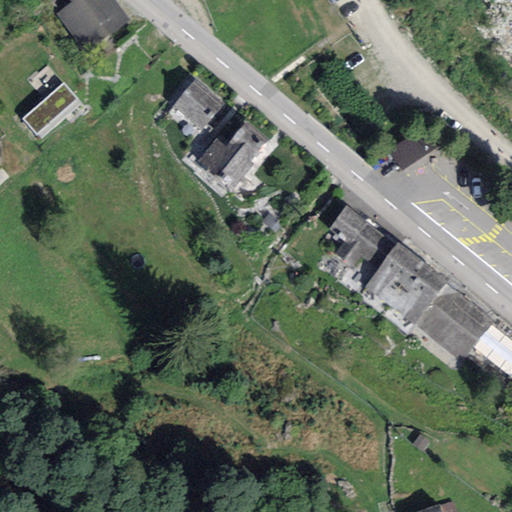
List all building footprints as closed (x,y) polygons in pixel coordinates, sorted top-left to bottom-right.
[(69,0),(72,2),(55,14),(83,53),(129,20),(114,0),(69,0)] [(226,105),(195,79),(172,106),(203,132),(226,105)] [(79,102),(62,83),(22,118),(39,137),(79,102)] [(268,140),(236,114),(198,162),(232,190),(252,165),(249,162),(268,140)] [(396,245),(346,206),(328,229),(345,242),(334,255),(352,268),(361,256),(378,269),(396,245)] [(447,285),(398,243),(396,245),(378,269),(365,285),(414,325),(447,285)] [(493,323),(448,286),(415,325),(460,363),(470,352),(489,328),(493,323)] [(511,382),(511,346),(489,328),(470,352),(510,384),(511,382)]
